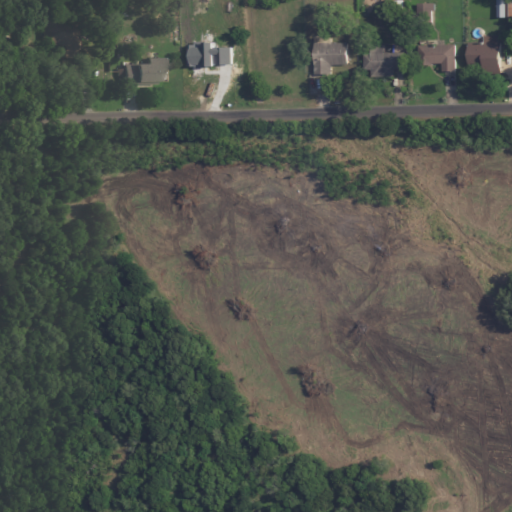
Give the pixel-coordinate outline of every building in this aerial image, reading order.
[(395,0),(403,0),(403,8),(395,7),(395,0)] [(498,0),(507,0),(507,1),(511,1),(511,18),(499,18),(498,0)] [(433,14),(433,24),(418,24),(418,4),(436,4),(436,11),(433,11),(433,14)] [(84,21),(81,46),(45,40),(49,16),(84,21)] [(24,48),(15,70),(1,64),(4,57),(0,55),(0,28),(4,30),(2,34),(15,39),(13,43),(24,48)] [(503,61),(503,74),(486,75),(486,68),(470,68),(470,43),(486,43),(485,36),(499,36),(499,42),(502,42),(503,61)] [(328,75),(316,75),(315,38),(332,37),(332,43),(349,43),(349,65),(333,65),(333,75),(328,75)] [(230,63),(230,46),(210,47),(209,41),(185,42),(186,65),(212,64),(230,63)] [(405,65),(406,69),(394,69),(395,77),(373,77),(373,70),(365,70),(365,54),(372,54),(372,45),(386,45),(386,53),(405,53),(405,65)] [(455,71),(443,71),(443,64),(434,64),(434,66),(420,66),(419,45),(456,45),(457,71),(455,71)] [(158,83),(126,84),(125,63),(136,63),(136,62),(149,61),(149,57),(167,56),(167,79),(158,79),(158,83)]
